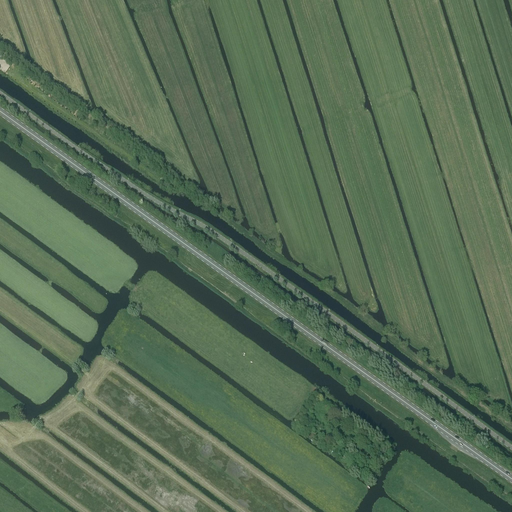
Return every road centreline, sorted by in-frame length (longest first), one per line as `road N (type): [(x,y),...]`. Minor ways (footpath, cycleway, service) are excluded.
road 1 (primary): [(511,479),(0,111)]
road 2 (unclassified): [(511,448),(228,242),(136,190),(0,93)]
